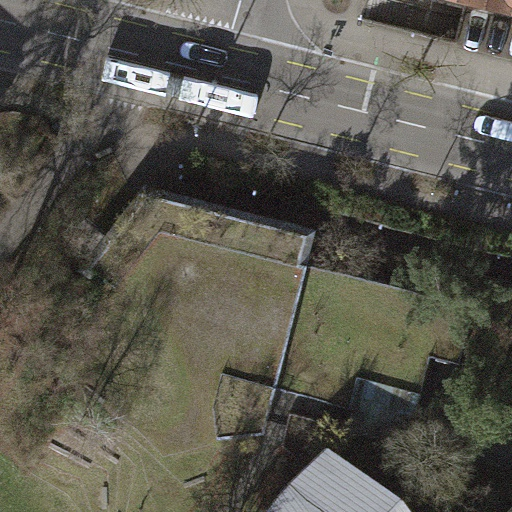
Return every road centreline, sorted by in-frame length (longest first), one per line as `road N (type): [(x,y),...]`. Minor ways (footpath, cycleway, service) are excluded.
road 1 (tertiary): [(511,150),(219,76)]
road 2 (tertiary): [(219,76),(0,20)]
